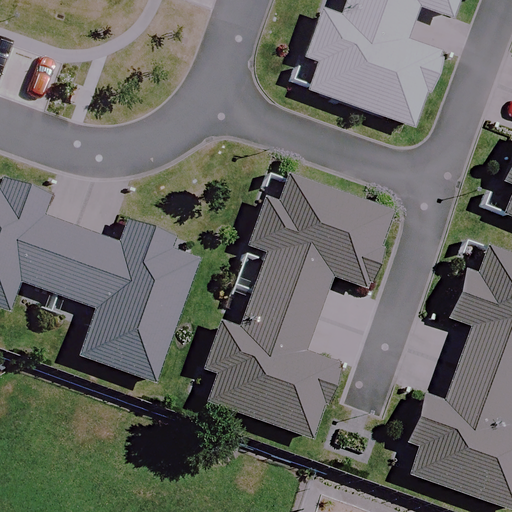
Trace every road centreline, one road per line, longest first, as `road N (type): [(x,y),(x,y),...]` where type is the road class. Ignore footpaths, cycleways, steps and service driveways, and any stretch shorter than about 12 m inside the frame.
road 1 (residential): [(435,185),(212,98)]
road 2 (residential): [(435,185),(363,407)]
road 3 (residential): [(0,123),(101,152),(143,147),(182,128),(212,98)]
road 4 (residential): [(504,0),(435,185)]
